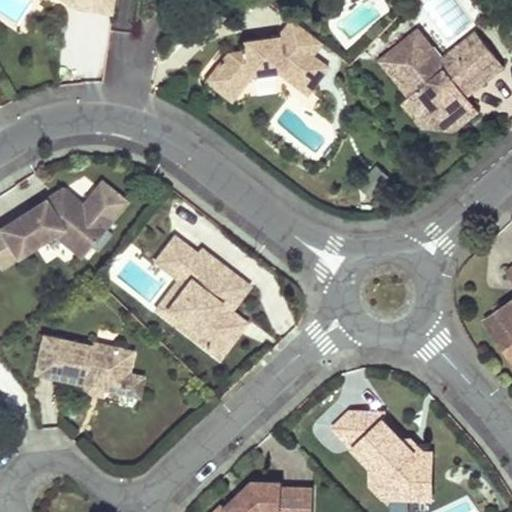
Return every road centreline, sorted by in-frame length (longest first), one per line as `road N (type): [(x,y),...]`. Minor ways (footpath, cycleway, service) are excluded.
road 1 (residential): [(354,314),(319,337),(131,511)]
road 2 (unclassified): [(122,121),(167,137),(349,277)]
road 3 (residential): [(511,432),(409,323)]
road 4 (unclassified): [(411,261),(511,169)]
road 5 (unclassified): [(0,147),(71,118),(122,121)]
